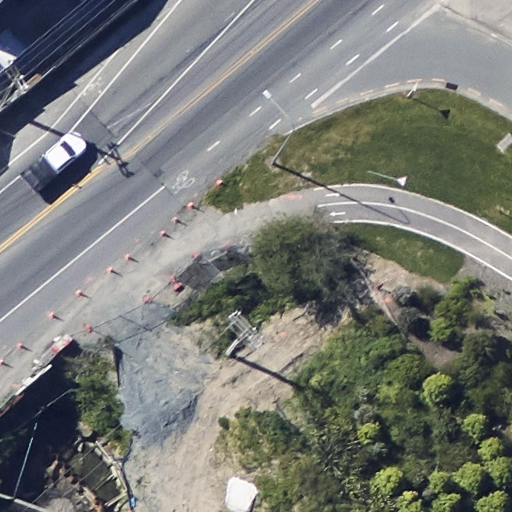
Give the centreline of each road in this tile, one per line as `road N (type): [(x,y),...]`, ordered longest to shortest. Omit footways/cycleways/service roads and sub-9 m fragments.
road 1 (secondary): [(511,79),(460,51),(350,24),(298,21),(226,32)]
road 2 (secondary): [(226,32),(0,221)]
